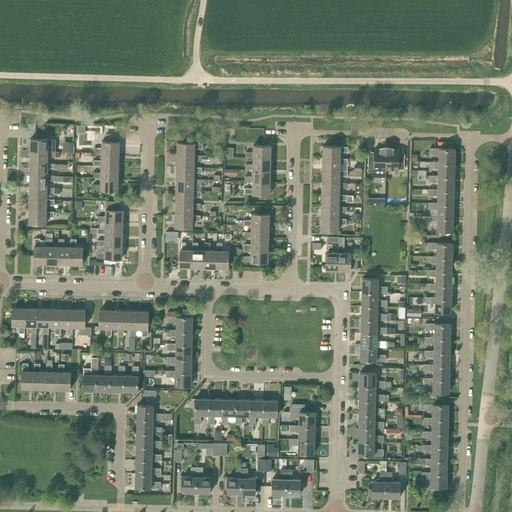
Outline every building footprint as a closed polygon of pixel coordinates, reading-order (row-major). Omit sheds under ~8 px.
[(31,138),(30,151),(48,151),(48,145),(55,145),(55,140),(48,139),(31,138)] [(102,154),(119,154),(119,142),(102,141),(102,148),(95,148),(95,153),(102,154)] [(62,151),(73,152),(73,143),(63,142),(62,151)] [(177,142),(177,154),(194,155),(194,148),(202,148),(202,143),(195,143),(177,142)] [(253,157),(271,158),(271,145),(253,145),(253,152),(245,152),(245,157),(253,157)] [(323,146),(323,158),(340,158),(340,152),(348,152),(348,147),(341,147),(341,146),(323,146)] [(368,155),(368,177),(386,177),(386,169),(386,166),(387,147),(381,147),(381,149),(375,149),(374,155),(368,155)] [(398,169),(404,169),(404,156),(399,156),(399,149),(393,149),(393,148),(387,147),(386,166),(386,169),(398,170),(398,169)] [(429,161),(429,162),(454,162),(455,149),(430,148),(429,154),(439,154),(439,161),(429,161)] [(30,151),(30,163),(48,163),(48,157),(55,157),(55,151),(48,151),(30,151)] [(102,166),(119,166),(119,154),(102,154),(102,160),(94,160),(94,165),(102,166)] [(177,154),(177,166),(194,167),(194,160),(202,160),(202,159),(202,155),(194,155),(177,154)] [(245,169),(252,169),(270,170),(271,158),(253,157),(253,164),(245,164),(245,169)] [(323,158),(322,170),(340,170),(340,164),(348,164),(348,159),(340,159),(340,158),(323,158)] [(454,176),(454,162),(429,162),(426,162),(426,161),(421,161),(421,167),(425,167),(426,165),(429,165),(429,168),(438,168),(438,175),(438,176),(454,176)] [(30,163),(30,175),(48,175),(48,169),(55,169),(55,164),(48,164),(48,163),(30,163)] [(101,177),(118,178),(119,166),(102,166),(101,172),(94,172),(94,177),(101,177)] [(194,167),(177,166),(176,179),(194,179),(194,172),(201,172),(201,167),(194,167)] [(252,181),(270,182),(270,170),(252,169),(252,176),(245,176),(245,181),(252,181)] [(322,170),(322,182),(340,182),(340,176),(347,176),(348,171),(340,171),(340,170),(322,170)] [(48,176),(48,175),(30,175),(30,187),(48,187),(48,181),(55,181),(55,176),(48,176)] [(454,190),(454,176),(438,176),(438,175),(429,175),(429,181),(438,181),(438,189),(454,190)] [(101,190),(118,190),(118,178),(101,177),(101,184),(94,184),(93,189),(101,189),(101,190)] [(201,184),(201,179),(194,179),(176,179),(176,190),(193,191),(193,184),(201,184)] [(252,193),(270,194),(270,182),(252,181),(252,188),(244,188),(244,193),(252,193)] [(322,182),(322,194),(339,194),(339,188),(347,188),(347,183),(340,182),(322,182)] [(30,187),(29,199),(48,199),(48,193),(55,193),(55,188),(48,188),(48,187),(30,187)] [(453,203),(454,190),(438,189),(429,189),(428,195),(438,195),(438,203),(453,203)] [(176,190),(176,202),(193,203),(193,196),(201,196),(201,191),(193,191),(176,190)] [(322,194),(322,206),(339,206),(339,200),(347,200),(347,201),(353,202),(353,195),(347,195),(339,195),(339,194),(322,194)] [(29,199),(29,211),(47,211),(47,204),(54,205),(54,199),(48,199),(29,199)] [(176,202),(175,214),(193,215),(193,208),(201,208),(201,203),(193,203),(176,202)] [(453,217),(453,203),(438,203),(428,202),(428,209),(438,209),(437,216),(453,217)] [(322,206),(321,218),(338,218),(339,218),(339,212),(346,212),(347,207),(339,207),(339,206),(322,206)] [(105,222),(123,222),(123,210),(106,209),(106,216),(98,215),(98,221),(105,221),(105,222)] [(47,211),(29,211),(29,223),(46,224),(47,217),(54,217),(54,211),(47,211)] [(252,225),(269,226),(269,213),(252,213),(252,220),(244,219),(244,220),(238,220),(238,224),(244,224),(244,225),(252,225)] [(193,215),(175,214),(175,227),(192,227),(193,220),(200,220),(200,215),(193,215)] [(453,231),(453,217),(437,216),(428,216),(428,222),(437,222),(437,230),(453,231)] [(338,218),(321,218),(321,230),(338,231),(338,224),(346,224),(346,219),(338,219),(338,218)] [(105,234),(123,234),(123,222),(105,222),(105,228),(98,227),(98,229),(98,233),(105,233),(105,234)] [(251,237),(269,238),(269,226),(252,225),(251,231),(244,231),(244,237),(251,237)] [(105,246),(122,246),(123,234),(105,234),(105,240),(98,240),(97,245),(105,245),(105,246)] [(251,249),(268,250),(269,238),(251,237),(251,244),(243,244),(243,249),(251,249)] [(34,246),(34,263),(46,263),(47,246),(40,246),(40,238),(35,238),(35,246),(34,246)] [(47,246),(46,263),(58,264),(59,246),(52,246),(52,238),(47,238),(47,246)] [(59,246),(58,264),(70,264),(70,246),(64,246),(64,239),(59,239),(59,246)] [(70,246),(70,264),(82,264),(83,247),(76,246),(76,239),(71,239),(71,246),(70,246)] [(180,249),(180,267),(192,267),(192,249),(186,249),(187,242),(181,242),(181,249),(180,249)] [(192,249),(192,267),(204,267),(204,249),(198,249),(198,242),(193,242),(193,249),(192,249)] [(204,249),(204,267),(216,268),(216,250),(210,249),(210,243),(205,242),(205,249),(204,249)] [(436,256),(452,257),(452,243),(427,242),(427,248),(436,249),(436,256)] [(216,250),(216,268),(228,268),(229,250),(222,250),(222,243),(217,243),(216,250)] [(326,252),(326,269),(338,270),(339,252),(332,252),(332,245),(327,245),(327,252),(326,252)] [(339,252),(338,270),(350,270),(351,253),(344,253),(344,245),(339,245),(339,252)] [(104,258),(122,258),(122,246),(105,246),(104,252),(97,252),(97,257),(104,257),(104,258)] [(268,262),(268,250),(251,249),(251,256),(243,256),(243,260),(251,261),(251,262),(268,262)] [(436,270),(452,270),(452,257),(436,256),(427,256),(427,262),(436,262),(436,270)] [(436,284),(451,284),(452,270),(436,270),(427,269),(427,276),(436,276),(436,283),(436,284)] [(362,278),(362,292),(378,292),(387,293),(387,292),(391,292),(391,287),(387,287),(387,286),(378,286),(378,278),(362,278)] [(435,297),(451,298),(451,284),(436,284),(436,283),(426,283),(426,289),(435,289),(435,297)] [(362,292),(362,305),(377,306),(387,306),(387,300),(378,300),(378,292),(362,292)] [(435,311),(451,312),(451,298),(435,297),(426,297),(426,303),(435,303),(435,311)] [(362,305),(361,319),(377,319),(377,320),(386,320),(390,320),(390,319),(387,319),(387,314),(377,313),(377,306),(362,305)] [(25,325),(25,308),(13,308),(12,325),(20,325),(19,332),(20,332),(20,337),(24,337),(24,332),(25,325)] [(37,308),(25,308),(25,325),(31,325),(31,332),(36,333),(37,325),(37,308)] [(49,333),(49,326),(49,309),(37,308),(37,325),(43,325),(43,333),(49,333)] [(61,309),(49,309),(49,326),(56,326),(55,333),(61,333),(61,326),(61,309)] [(73,326),(74,309),(61,309),(61,326),(67,326),(67,333),(73,333),(73,326)] [(86,310),(74,309),(73,326),(80,326),(80,334),(84,335),(85,327),(86,327),(86,310)] [(111,335),(111,327),(112,310),(99,310),(99,327),(106,327),(106,334),(111,335)] [(124,310),(112,310),(111,327),(118,327),(118,335),(123,335),(123,328),(124,310)] [(136,328),(136,311),(124,310),(123,328),(130,328),(130,335),(135,335),(135,328),(136,328)] [(148,311),(136,311),(136,328),(142,328),(142,335),(147,336),(147,328),(148,328),(148,311)] [(176,330),(192,330),(192,316),(177,316),(177,311),(168,311),(168,316),(167,316),(167,322),(177,322),(176,330)] [(377,319),(361,319),(361,333),(377,333),(386,333),(386,327),(377,327),(377,320),(377,319)] [(434,337),(450,338),(450,324),(425,323),(425,329),(434,329),(434,337)] [(176,344),(192,344),(192,330),(176,330),(167,330),(167,336),(176,336),(176,344)] [(376,347),(386,347),(386,341),(377,341),(377,333),(361,333),(361,346),(376,347)] [(434,351),(450,351),(450,338),(434,337),(425,337),(425,343),(434,343),(434,350),(434,351)] [(176,357),(192,358),(192,344),(176,344),(167,343),(167,350),(176,350),(176,357)] [(376,347),(361,346),(360,360),(385,361),(386,355),(376,354),(376,347)] [(434,364),(449,365),(450,351),(434,351),(434,350),(425,350),(425,356),(434,357),(434,364)] [(97,374),(98,365),(98,358),(91,357),(91,365),(91,368),(83,368),(83,374),(83,390),(97,390),(97,374)] [(176,371),(191,371),(192,358),(176,357),(167,357),(167,363),(176,363),(176,371)] [(22,370),(22,388),(34,388),(34,371),(28,371),(28,363),(23,363),(23,370),(22,370)] [(34,371),(34,388),(46,389),(46,371),(40,371),(40,363),(35,363),(35,371),(34,371)] [(47,364),(46,371),(46,389),(58,389),(58,371),(52,371),(52,364),(47,364)] [(58,371),(58,389),(70,389),(71,372),(64,372),(64,364),(59,364),(59,371),(58,371)] [(433,378),(449,378),(449,365),(434,364),(424,364),(424,370),(433,370),(433,378)] [(105,375),(97,374),(97,390),(110,390),(111,375),(111,365),(105,365),(105,375)] [(110,390),(124,391),(124,375),(125,375),(125,366),(119,366),(118,375),(111,375),(110,390)] [(124,391),(138,391),(138,373),(142,374),(142,366),(138,366),(132,366),(132,375),(125,375),(124,375),(124,391)] [(176,385),(191,385),(191,371),(176,371),(166,371),(166,377),(176,377),(176,385)] [(371,372),(360,372),(360,386),(375,386),(375,387),(385,387),(385,381),(376,380),(376,373),(371,372)] [(433,392),(449,392),(449,378),(433,378),(424,378),(424,384),(433,384),(433,392)] [(360,386),(359,400),(375,400),(384,401),(385,394),(375,394),(375,387),(375,386),(360,386)] [(209,414),(209,399),(195,398),(195,424),(201,424),(201,414),(209,414)] [(432,418),(448,418),(448,404),(446,404),(446,399),(424,398),(424,399),(423,410),(432,410),(432,418)] [(223,399),(209,399),(209,414),(208,424),(214,424),(215,414),(222,415),(223,399)] [(236,399),(223,399),(222,415),(222,424),(228,424),(228,415),(236,415),(236,399)] [(250,400),(236,399),(236,415),(236,424),(242,425),(242,415),(249,415),(250,415),(250,400)] [(264,400),(250,400),(250,415),(249,415),(249,425),(255,425),(255,415),(263,415),(263,416),(264,400)] [(278,400),(264,400),(263,416),(263,415),(263,425),(269,425),(269,416),(277,416),(278,400)] [(359,413),(375,414),(384,414),(384,408),(375,408),(375,400),(359,400),(359,413)] [(299,425),(315,426),(315,412),(305,412),(305,404),(290,403),(289,411),(290,411),(290,417),(299,417),(299,425)] [(137,405),(137,419),(153,419),(162,420),(162,413),(153,413),(153,405),(137,405)] [(359,413),(359,427),(374,427),(384,428),(384,421),(375,421),(375,414),(359,413)] [(423,423),(423,424),(432,424),(432,431),(448,432),(448,418),(432,418),(423,417),(423,418),(423,423)] [(137,419),(137,432),(152,433),(162,433),(165,433),(165,429),(162,429),(162,427),(153,427),(153,419),(137,419)] [(314,439),(315,426),(299,425),(289,425),(289,431),(299,431),(299,439),(314,439)] [(359,427),(358,440),(374,441),(383,441),(384,435),(374,435),(374,427),(359,427)] [(432,445),(447,445),(448,432),(432,431),(423,431),(423,437),(432,438),(432,445)] [(137,432),(136,446),(152,446),(152,447),(162,447),(162,440),(152,440),(152,433),(137,432)] [(298,453),(314,453),(314,439),(299,439),(289,438),(289,444),(299,445),(298,453)] [(374,441),(358,440),(358,454),(368,455),(383,455),(383,449),(374,449),(374,441)] [(422,445),(422,451),(431,451),(431,459),(447,459),(447,446),(432,445),(422,445)] [(136,446),(136,459),(152,460),(161,460),(161,454),(152,454),(152,447),(152,446),(136,446)] [(431,472),(447,473),(447,459),(431,459),(422,458),(422,465),(431,465),(431,472)] [(136,459),(136,473),(151,473),(151,474),(161,474),(161,468),(152,467),(152,460),(136,459)] [(183,476),(182,492),(196,492),(197,467),(191,467),(190,476),(183,476)] [(197,467),(196,492),(210,492),(210,477),(202,476),(203,467),(197,467)] [(227,477),(227,493),(241,493),(242,468),(236,468),(236,477),(227,477)] [(242,468),(241,493),(255,493),(255,478),(248,478),(248,468),(242,468)] [(273,478),(272,494),(286,494),(287,469),(281,469),(280,478),(273,478)] [(287,469),(286,494),(300,495),(300,479),(292,479),(293,469),(287,469)] [(372,497),(386,497),(386,472),(385,472),(385,469),(381,469),(381,472),(381,478),(374,481),(372,481),(372,488),(369,488),(369,495),(372,495),(372,497)] [(386,472),(386,497),(400,497),(400,481),(392,481),(392,472),(386,472)] [(431,486),(446,487),(447,473),(431,472),(422,472),(421,478),(431,478),(431,486)] [(151,481),(151,474),(151,473),(136,473),(135,487),(161,488),(161,481),(151,481)]
